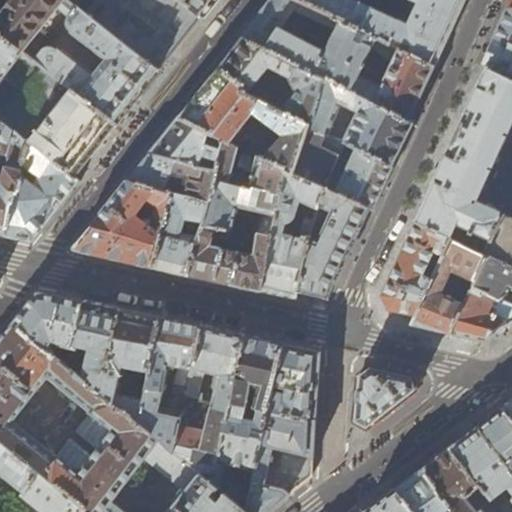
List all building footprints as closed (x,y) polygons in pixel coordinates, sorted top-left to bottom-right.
[(159,71),(67,0),(0,0),(0,35),(44,69),(116,124),(137,99),(159,71)] [(96,0),(95,0),(67,0),(159,71),(180,45),(201,18),(178,0),(96,0)] [(215,0),(178,0),(201,18),(215,0)] [(376,35),(340,21),(295,0),(272,0),(242,39),(324,78),(409,120),(422,94),(434,67),(376,37),(376,35)] [(295,0),(340,21),(376,35),(376,37),(434,67),(451,31),(464,0),(295,0)] [(497,32),(494,39),(511,46),(511,9),(508,8),(497,32)] [(0,119),(3,121),(44,69),(0,35),(0,119)] [(236,46),(219,68),(262,100),(309,126),(324,78),(242,39),(236,46)] [(482,65),(488,67),(511,78),(511,46),(494,39),(493,42),(482,65)] [(429,195),(416,223),(451,240),(472,250),(480,233),(505,245),(498,261),(511,267),(511,224),(502,219),(500,219),(499,221),(473,209),(511,124),(511,78),(488,67),(485,74),(429,195)] [(179,118),(179,119),(222,141),(228,144),(253,112),(283,136),(265,160),(285,169),(286,171),(292,175),(309,126),(262,100),(219,68),(218,69),(219,69),(212,78),(212,77),(201,90),(186,109),(186,110),(180,118),(179,118)] [(77,174),(116,124),(44,69),(3,121),(74,178),(77,174)] [(414,123),(409,120),(324,78),(309,126),(292,175),(323,189),(346,144),(393,167),(397,159),(414,123)] [(0,234),(6,236),(26,240),(31,241),(65,200),(80,182),(74,178),(3,121),(0,119),(0,234)] [(164,137),(150,155),(216,171),(222,141),(179,119),(164,137)] [(216,171),(208,201),(189,276),(226,284),(261,292),(286,171),(285,169),(265,160),(258,158),(251,189),(228,183),(236,148),(228,144),(222,141),(216,171)] [(323,189),(367,209),(373,211),(383,189),(393,167),(346,144),(323,189)] [(134,174),(128,182),(167,191),(170,176),(181,179),(182,174),(190,176),(186,196),(208,201),(216,171),(150,155),(138,169),(134,174)] [(286,171),(261,292),(291,298),(295,299),(297,289),(309,237),(316,212),(323,189),(292,175),(286,171)] [(136,265),(154,269),(172,193),(167,191),(128,182),(79,243),(74,249),(74,250),(75,251),(136,265)] [(297,289),(328,296),(351,246),(367,209),(323,189),(316,212),(323,215),(325,209),(331,212),(323,231),(319,229),(314,241),(309,237),(297,289)] [(186,196),(172,193),(154,269),(166,271),(189,276),(208,201),(186,196)] [(391,310),(416,317),(451,240),(416,223),(399,260),(383,296),(389,309),(391,310)] [(416,327),(453,335),(472,287),(487,256),(472,250),(451,240),(416,317),(412,326),(416,327)] [(472,287),(511,305),(511,267),(498,261),(487,256),(472,287)] [(511,319),(511,305),(472,287),(453,335),(470,339),(478,340),(484,342),(511,319)] [(15,321),(12,324),(68,368),(84,302),(68,299),(38,293),(15,321)] [(87,303),(84,302),(68,368),(103,396),(121,310),(87,303)] [(157,318),(121,310),(103,396),(139,426),(144,400),(118,394),(124,365),(151,372),(160,318),(157,318)] [(139,426),(174,454),(201,327),(183,323),(160,318),(151,372),(144,400),(139,426)] [(68,368),(12,324),(0,340),(0,439),(90,511),(246,511),(212,484),(174,454),(139,426),(103,396),(68,368)] [(212,484),(229,404),(245,336),(221,331),(201,327),(174,454),(212,484)] [(257,339),(245,336),(229,404),(246,407),(251,382),(261,384),(256,409),(260,410),(269,412),(272,397),(274,386),(284,344),(257,339)] [(289,345),(284,344),(274,386),(291,389),(289,401),(272,397),(269,412),(316,422),(320,354),(319,352),(289,345)] [(355,422),(367,429),(416,390),(413,376),(391,372),(371,367),(358,376),(358,384),(355,422)] [(511,398),(502,407),(511,419),(511,398)] [(268,511),(312,478),(314,452),(316,422),(269,412),(260,410),(257,422),(245,420),(248,407),(246,407),(229,404),(212,484),(246,511),(268,511)] [(481,423),(477,425),(511,469),(511,419),(502,407),(481,423)] [(473,429),(449,446),(493,501),(501,511),(511,511),(511,469),(477,425),(473,429)] [(0,511),(0,474),(23,493),(21,495),(41,511),(90,511),(0,439),(0,511)] [(427,464),(422,468),(456,511),(476,511),(465,498),(470,494),(481,509),(493,501),(449,446),(427,464)] [(399,485),(394,489),(412,511),(456,511),(422,468),(399,485)] [(412,511),(394,489),(379,501),(364,511),(412,511)]
